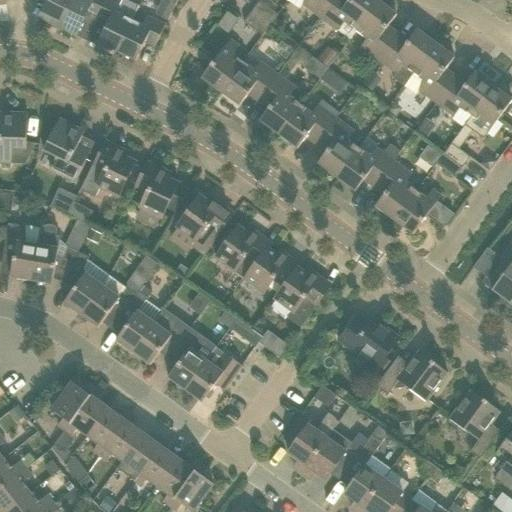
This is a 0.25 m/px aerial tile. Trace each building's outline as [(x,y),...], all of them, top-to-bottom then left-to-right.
[(48,0),(39,18),(58,27),(70,0),(48,0)] [(70,0),(58,27),(76,36),(86,15),(98,20),(107,0),(70,0)] [(107,0),(98,20),(106,25),(98,43),(117,52),(132,22),(131,22),(139,6),(125,0),(107,0)] [(306,0),(302,5),(320,18),(333,0),(306,0)] [(345,23),(356,31),(378,1),(376,0),(333,0),(320,18),(338,32),(345,23)] [(278,15),(259,1),(252,11),(271,25),(278,15)] [(397,15),(378,1),(356,31),(367,39),(360,48),(378,61),(398,34),(388,27),(397,15)] [(252,11),(244,22),(263,36),(271,25),(252,11)] [(142,27),(132,22),(117,52),(136,61),(145,42),(155,47),(165,25),(147,17),(142,27)] [(402,66),(414,74),(436,44),(417,30),(409,42),(398,34),(378,61),(396,75),(402,66)] [(202,78),(221,92),(243,63),(232,55),(239,46),(231,40),(202,78)] [(425,82),(418,91),(436,104),(456,77),(446,69),(455,58),(436,44),(414,74),(425,82)] [(248,95),(258,103),(278,75),(261,62),(254,71),(243,63),(221,92),(240,106),(248,95)] [(330,87),(338,76),(328,68),(320,79),(330,87)] [(289,73),(283,69),(278,75),(285,80),(289,73)] [(467,85),(456,77),(436,104),(453,117),(460,109),(471,117),(494,87),(475,73),(467,85)] [(260,121),(278,135),(300,105),(290,97),(296,89),(278,75),(258,103),(268,110),(260,121)] [(511,101),(511,100),(494,87),(471,117),(481,124),(475,133),(484,139),(511,101)] [(312,114),(300,105),(278,135),(297,149),(306,138),(315,145),(336,118),(318,105),(312,114)] [(0,162),(12,163),(12,149),(26,149),(28,114),(0,112),(0,162)] [(318,164),(336,178),(359,149),(348,140),(354,132),(336,118),(315,145),(326,153),(318,164)] [(85,132),(60,119),(44,151),(57,157),(50,170),(75,182),(87,158),(75,152),(85,132)] [(93,165),(81,190),(96,197),(100,187),(119,196),(136,163),(124,157),(126,152),(105,141),(93,165)] [(451,145),(444,154),(462,169),(470,159),(451,145)] [(364,181),(373,188),(393,161),(376,148),(370,157),(359,149),(336,178),(355,192),(364,181)] [(455,178),(462,169),(444,154),(436,164),(455,178)] [(376,207),(394,221),(416,191),(405,183),(411,175),(393,161),(373,188),(383,196),(376,207)] [(140,208),(161,218),(162,219),(179,184),(167,178),(169,173),(148,163),(136,186),(148,193),(140,208)] [(60,187),(51,206),(68,215),(74,203),(78,196),(60,187)] [(426,199),(416,191),(394,221),(413,235),(442,196),(433,190),(426,199)] [(0,192),(0,208),(10,210),(11,194),(0,192)] [(193,246),(204,255),(233,214),(214,200),(211,204),(200,196),(177,228),(196,241),(193,246)] [(441,202),(431,215),(446,226),(456,213),(441,202)] [(91,226),(78,220),(74,229),(86,235),(91,226)] [(28,243),(26,226),(9,224),(4,253),(14,255),(10,278),(31,281),(38,245),(28,243)] [(40,228),(38,245),(31,281),(52,285),(60,240),(57,236),(58,229),(55,225),(49,224),(43,227),(42,228),(40,228)] [(256,266),(268,249),(272,245),(253,231),(249,235),(238,227),(215,259),(235,273),(245,280),(255,265),(256,266)] [(488,278),(495,269),(504,275),(492,290),(510,304),(511,300),(511,243),(501,258),(487,248),(473,268),(488,278)] [(73,263),(78,252),(69,247),(64,258),(73,263)] [(269,288),(279,294),(284,287),(297,270),(298,270),(299,269),(301,266),(282,252),(278,256),(268,249),(256,266),(255,265),(245,280),(264,294),(269,288)] [(64,303),(81,315),(103,285),(86,273),(84,269),(88,260),(89,257),(78,252),(73,263),(64,283),(74,290),(64,303)] [(158,265),(147,257),(142,265),(153,273),(158,265)] [(284,287),(279,294),(275,300),(292,312),(289,317),(301,326),(331,286),(312,272),(309,276),(299,269),(298,270),(297,270),(284,287)] [(116,323),(132,301),(139,292),(129,285),(127,288),(110,275),(103,285),(81,315),(99,328),(106,317),(116,323)] [(139,292),(132,301),(141,308),(148,298),(139,292)] [(165,309),(155,323),(133,353),(151,365),(160,352),(169,358),(191,328),(165,309)] [(116,341),(133,353),(155,323),(137,310),(116,341)] [(220,319),(231,327),(236,318),(226,311),(220,319)] [(377,369),(385,358),(400,338),(379,323),(378,325),(373,321),(374,319),(373,318),(367,325),(356,317),(338,341),(377,369)] [(254,331),(236,318),(231,327),(256,344),(262,336),(254,331)] [(201,335),(191,328),(169,358),(178,364),(168,378),(185,390),(207,360),(191,349),(201,335)] [(266,331),(260,344),(281,354),(287,342),(266,331)] [(394,363),(387,372),(377,386),(388,394),(398,381),(426,402),(448,373),(419,352),(405,371),(394,363)] [(242,366),(227,355),(214,366),(207,360),(185,390),(203,403),(215,385),(224,391),(242,366)] [(58,426),(65,431),(95,389),(88,384),(85,389),(81,386),(80,388),(72,383),(52,411),(63,419),(58,426)] [(77,429),(88,437),(108,409),(101,403),(102,401),(99,398),(102,394),(95,389),(65,431),(72,436),(77,429)] [(450,419),(479,440),(500,412),(471,391),(450,419)] [(18,407),(11,412),(17,421),(24,415),(18,407)] [(115,413),(108,409),(88,437),(99,445),(93,452),(100,457),(131,414),(124,409),(120,414),(117,411),(115,413)] [(301,474),(327,439),(338,422),(335,420),(336,418),(328,413),(316,431),(308,426),(312,421),(302,414),(284,439),(294,445),(288,453),(301,463),(296,470),(301,474)] [(113,455),(123,462),(143,434),(136,429),(137,426),(134,424),(137,419),(131,414),(100,457),(107,462),(113,455)] [(357,455),(367,462),(388,433),(378,426),(359,453),(357,455)] [(511,433),(496,454),(507,462),(496,477),(511,488),(511,433)] [(143,434),(123,462),(118,469),(135,482),(166,440),(159,435),(155,439),(152,437),(150,439),(143,434)] [(352,463),(357,455),(359,453),(349,446),(345,452),(327,439),(301,474),(307,478),(312,471),(326,480),(331,473),(341,480),(352,463)] [(147,481),(158,488),(178,459),(171,454),(172,452),(169,449),(172,444),(166,440),(135,482),(143,487),(147,481)] [(480,459),(486,451),(476,444),(470,452),(480,459)] [(2,458),(0,459),(0,490),(27,469),(21,462),(11,469),(2,458)] [(164,502),(171,507),(201,465),(194,460),(190,465),(187,462),(185,464),(178,459),(158,488),(169,496),(164,502)] [(419,470),(429,476),(436,467),(426,460),(419,470)] [(207,470),(201,465),(171,507),(177,511),(183,505),(192,511),(193,511),(214,485),(206,479),(208,477),(204,474),(207,470)] [(354,511),(360,511),(384,479),(365,465),(345,494),(358,503),(353,511),(354,511)] [(445,474),(436,467),(429,476),(438,483),(445,474)] [(27,469),(0,490),(0,510),(1,511),(6,511),(30,493),(23,484),(33,477),(27,469)] [(369,511),(403,511),(412,500),(403,493),(409,484),(390,470),(384,479),(360,511),(368,511),(369,511)] [(74,488),(70,483),(65,486),(69,491),(74,488)] [(505,511),(511,511),(511,498),(502,492),(493,503),(505,511)] [(30,493),(6,511),(42,511),(53,503),(47,496),(38,503),(30,493)] [(429,511),(412,500),(403,511),(446,511),(447,510),(438,503),(431,511),(429,511)] [(53,503),(42,511),(58,511),(59,511),(53,503)]
